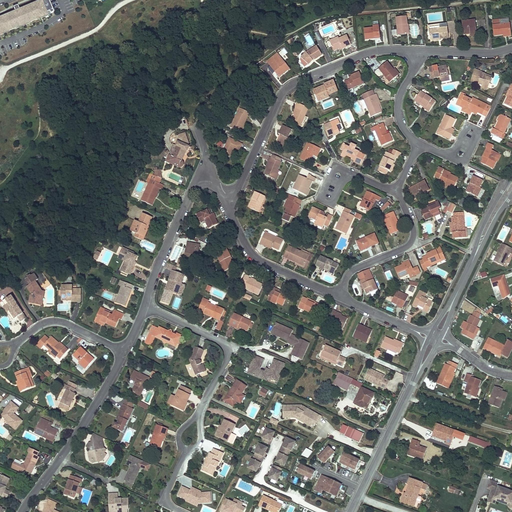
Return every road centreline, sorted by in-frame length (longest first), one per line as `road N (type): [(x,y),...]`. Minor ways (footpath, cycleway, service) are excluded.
road 1 (residential): [(221,196),(237,188),(278,95),(296,81),(374,49),(417,50)]
road 2 (secondary): [(434,338),(349,511)]
road 3 (residential): [(124,351),(21,511)]
road 4 (secondary): [(511,176),(434,338)]
road 5 (residential): [(221,196),(206,180),(193,186),(143,306)]
road 6 (residential): [(143,306),(224,344),(228,357),(200,410)]
road 7 (residential): [(221,196),(259,261),(338,296)]
road 8 (residential): [(338,296),(352,267),(408,246),(414,231),(397,191)]
road 9 (residential): [(124,351),(60,322),(38,325),(15,343)]
